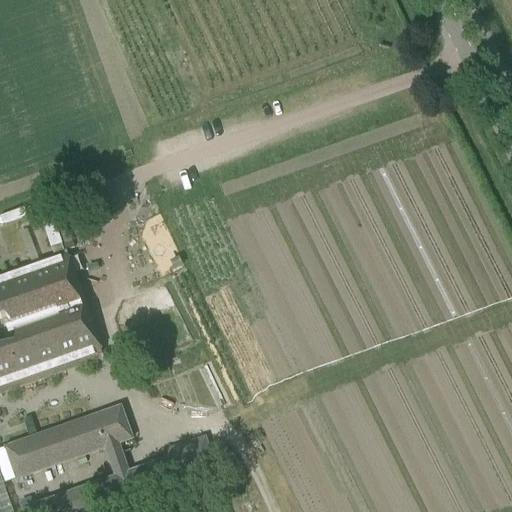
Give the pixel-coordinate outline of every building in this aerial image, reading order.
[(0,275),(0,393),(100,358),(63,253),(0,275)] [(16,482),(121,446),(134,441),(121,406),(5,447),(16,482)] [(163,459),(114,477),(21,510),(21,511),(121,511),(220,477),(213,455),(206,436),(160,452),(163,459)] [(224,451),(213,455),(220,477),(232,473),(224,451)] [(14,511),(0,468),(0,511),(14,511)]
